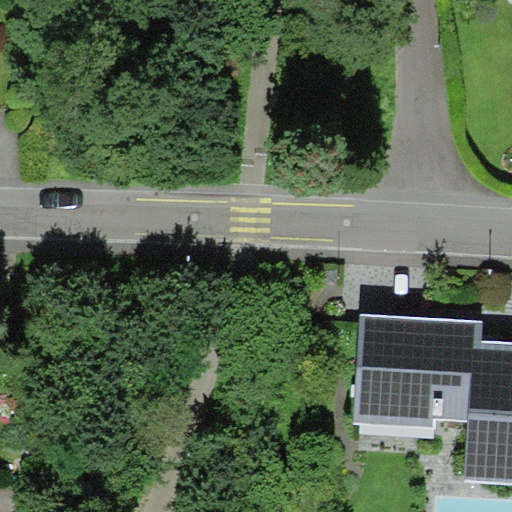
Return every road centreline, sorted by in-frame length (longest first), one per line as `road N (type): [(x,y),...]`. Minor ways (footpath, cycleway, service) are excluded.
road 1 (residential): [(0,213),(443,226)]
road 2 (residential): [(443,226),(418,0)]
